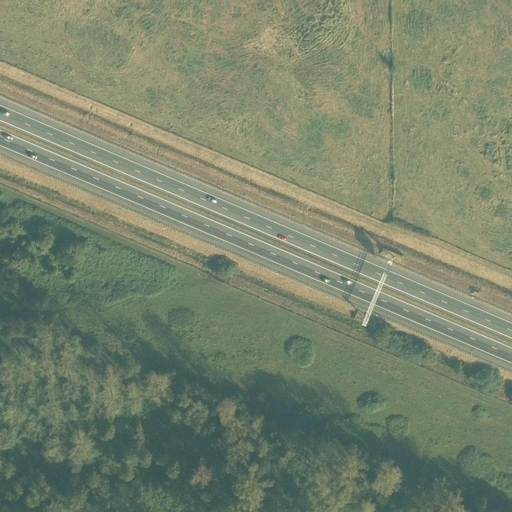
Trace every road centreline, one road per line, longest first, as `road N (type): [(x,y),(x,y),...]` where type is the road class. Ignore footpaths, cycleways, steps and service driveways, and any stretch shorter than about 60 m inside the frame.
road 1 (motorway): [(511,333),(0,114)]
road 2 (motorway): [(0,144),(511,360)]
